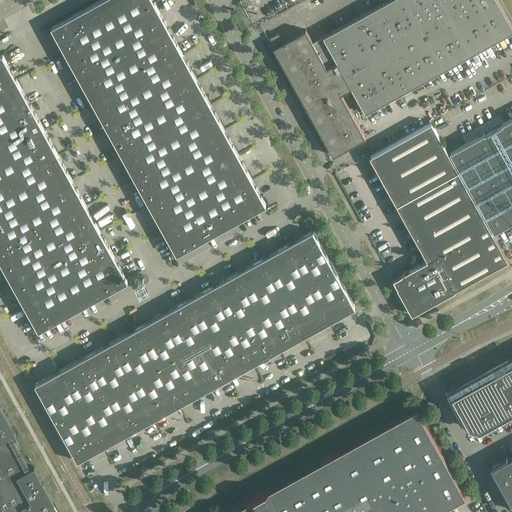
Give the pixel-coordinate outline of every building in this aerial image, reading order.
[(266,204),(205,95),(152,0),(100,0),(96,2),(221,230),(265,206),(266,205),(266,204)] [(365,113),(511,31),(511,26),(497,0),(388,0),(313,42),(306,29),(273,47),(333,155),(366,137),(341,93),(351,88),(365,113)] [(221,230),(96,2),(51,27),(51,28),(55,36),(176,254),(176,255),(177,255),(221,230)] [(128,281),(67,171),(3,55),(2,55),(2,54),(0,55),(0,156),(83,306),(127,282),(128,282),(128,281)] [(511,118),(502,124),(502,125),(485,134),(485,133),(450,153),(494,232),(511,222),(511,118)] [(508,260),(458,171),(431,122),(370,156),(397,205),(427,260),(401,275),(393,280),(398,288),(397,288),(412,314),(455,290),(508,260)] [(83,306),(0,156),(0,262),(38,331),(39,331),(83,306)] [(313,223),(310,217),(303,221),(307,227),(313,223)] [(334,269),(313,231),(312,231),(287,244),(308,283),(334,269)] [(308,283),(287,244),(262,258),(283,297),(308,283)] [(283,297),(262,258),(237,272),(258,311),(283,297)] [(355,307),(334,269),(308,283),(330,322),(355,308),(355,307)] [(258,311),(237,272),(211,286),(233,325),(258,311)] [(330,322),(308,283),(283,297),(305,336),(330,322)] [(233,325),(211,286),(186,300),(208,339),(233,325)] [(305,336),(283,297),(258,311),(279,349),(305,336)] [(208,339),(186,300),(136,328),(157,367),(182,353),(208,339)] [(279,349),(258,311),(233,325),(254,363),(279,349)] [(254,363),(233,325),(208,339),(229,377),(254,363)] [(157,367),(136,328),(111,342),(132,380),(157,367)] [(229,377),(208,339),(182,353),(204,391),(229,377)] [(132,380),(111,342),(85,356),(107,394),(132,380)] [(204,391),(182,353),(157,367),(178,405),(204,391)] [(505,416),(511,412),(511,355),(447,391),(450,397),(452,396),(469,427),(472,428),(471,430),(477,431),(477,430),(480,430),(505,416)] [(107,394),(85,356),(60,370),(81,408),(107,394)] [(178,405),(157,367),(132,380),(153,419),(178,405)] [(81,408),(60,370),(35,383),(35,384),(35,385),(56,422),(81,408)] [(153,419),(132,380),(107,394),(128,433),(153,419)] [(107,394),(81,408),(56,422),(77,460),(77,461),(78,461),(128,433),(107,394)] [(16,433),(0,404),(0,441),(11,435),(16,433)] [(435,511),(465,496),(417,408),(227,511),(435,511)] [(52,511),(58,509),(34,466),(30,469),(11,435),(0,441),(0,511),(32,511),(36,510),(36,511),(52,511)] [(511,475),(511,455),(491,467),(500,482),(511,475)] [(511,492),(511,475),(500,482),(507,496),(511,492)]
